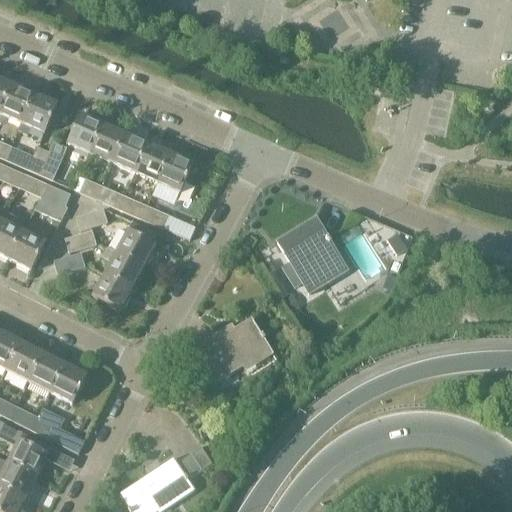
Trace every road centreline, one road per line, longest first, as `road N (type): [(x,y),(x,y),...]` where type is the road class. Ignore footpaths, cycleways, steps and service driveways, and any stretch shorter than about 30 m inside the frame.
road 1 (trunk): [(511,361),(433,368),(368,393),(305,443),(252,511)]
road 2 (residential): [(255,154),(0,38)]
road 3 (residential): [(255,154),(511,249)]
road 4 (trunk): [(285,511),(321,463),(391,427),(441,424),(511,458)]
road 5 (residential): [(147,371),(255,154)]
road 6 (residential): [(0,294),(147,371)]
road 7 (residential): [(78,511),(147,371)]
